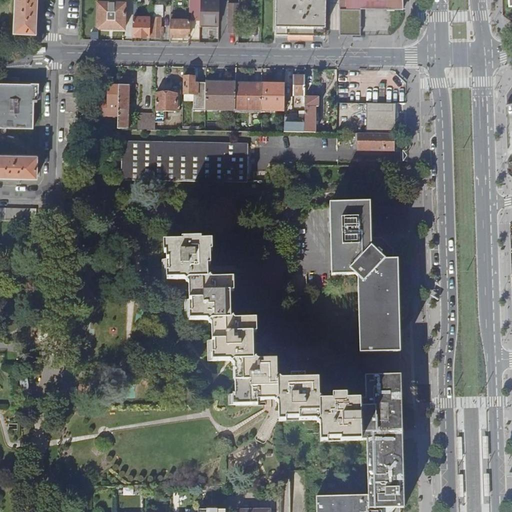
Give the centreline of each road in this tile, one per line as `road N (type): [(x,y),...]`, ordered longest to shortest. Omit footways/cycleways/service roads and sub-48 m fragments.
road 1 (primary): [(436,56),(450,296),(448,511)]
road 2 (residential): [(436,56),(53,53)]
road 3 (residential): [(53,53),(51,184),(42,193),(0,194)]
road 4 (primary): [(494,360),(486,205)]
road 5 (primary): [(498,511),(494,360)]
road 6 (primary): [(486,205),(482,56)]
